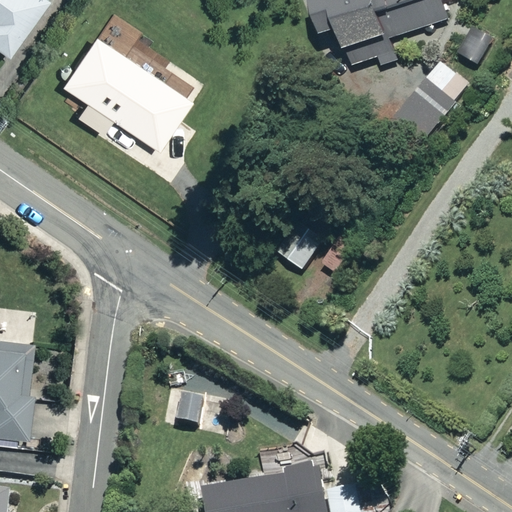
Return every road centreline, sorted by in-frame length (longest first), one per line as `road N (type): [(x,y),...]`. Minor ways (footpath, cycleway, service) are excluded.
road 1 (residential): [(511,508),(135,260)]
road 2 (residential): [(90,511),(119,292),(135,260)]
road 3 (residential): [(135,260),(0,164)]
